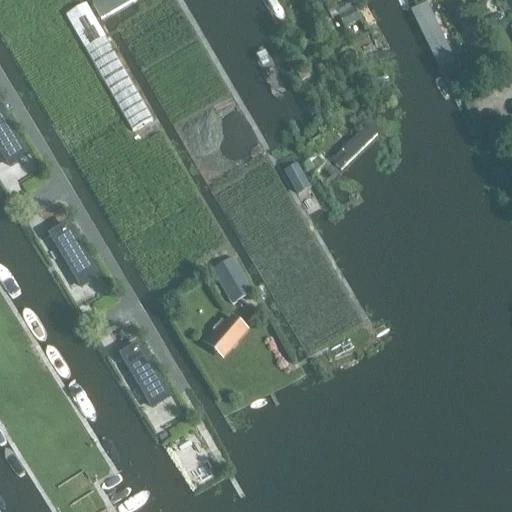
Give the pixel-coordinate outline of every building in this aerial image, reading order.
[(100,19),(135,0),(101,0),(92,5),(100,19)] [(345,30),(360,22),(354,10),(358,8),(354,0),(346,0),(337,5),(334,1),(331,2),(331,1),(324,4),(332,20),(338,17),(345,30)] [(416,0),(407,5),(434,58),(455,48),(431,0),(416,0)] [(86,6),(66,18),(132,133),(153,121),(86,6)] [(301,82),(310,77),(304,65),(295,70),(301,82)] [(494,180),(511,170),(511,162),(488,115),(467,126),(494,180)] [(332,162),(341,171),(376,136),(367,127),(332,162)] [(297,167),(284,174),(297,197),(310,190),(297,167)] [(232,259),(212,271),(233,306),(253,295),(232,259)] [(232,320),(219,336),(213,331),(202,344),(222,361),(247,332),(232,320)]
